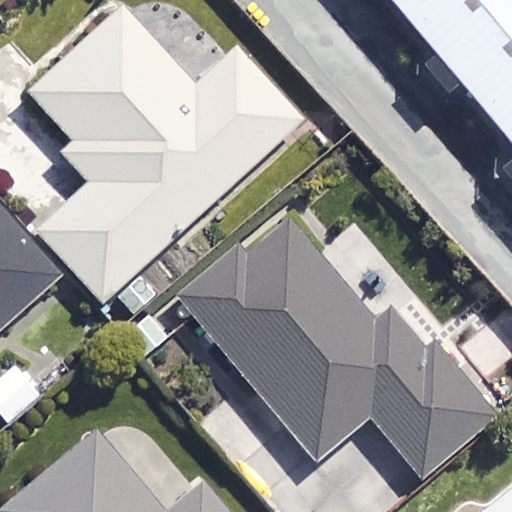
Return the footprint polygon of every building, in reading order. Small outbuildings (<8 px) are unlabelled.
[(511,0),(399,0),(511,133),(511,0)] [(117,10),(25,93),(79,153),(68,162),(95,192),(42,239),(105,309),(304,129),(238,57),(195,96),(117,10)] [(0,214),(0,336),(61,279),(1,214),(0,214)] [(377,328),(285,218),(179,307),(315,468),(367,424),(420,487),(496,423),(399,309),(377,328)] [(184,511),(163,511),(101,438),(14,511),(217,511),(203,496),(184,511)] [(511,511),(511,502),(499,511),(511,511)]
